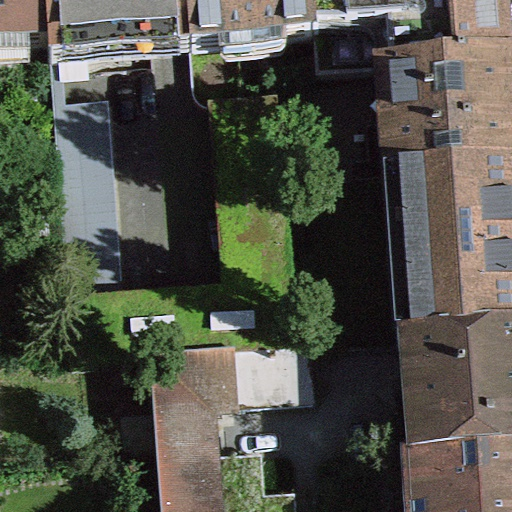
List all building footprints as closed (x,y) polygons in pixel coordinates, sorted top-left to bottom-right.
[(46,0),(0,0),(0,52),(50,48),(46,0)] [(46,0),(50,48),(51,66),(62,65),(153,58),(152,43),(187,41),(188,54),(190,53),(186,0),(46,0)] [(186,0),(190,53),(315,44),(311,0),(186,0)] [(392,74),(508,65),(503,4),(509,4),(509,0),(311,0),(315,44),(318,79),(392,74)] [(51,66),(68,299),(86,297),(85,287),(120,284),(106,106),(65,109),(62,65),(51,66)] [(400,181),(511,172),(511,116),(511,112),(508,65),(392,74),(396,138),(382,139),(385,182),(400,181)] [(69,313),(74,370),(152,364),(294,354),(275,105),(218,109),(233,301),(183,305),(69,313)] [(412,345),(511,337),(511,172),(400,181),(400,183),(405,257),(390,258),(391,270),(406,269),(412,345)] [(412,464),(511,456),(511,337),(412,345),(404,346),(407,387),(423,385),(426,431),(410,432),(412,464)] [(162,511),(294,511),(294,499),(263,501),(260,460),(212,464),(209,424),(209,413),(312,405),(309,353),(294,354),(152,364),(162,511)] [(511,511),(511,456),(412,464),(407,464),(409,499),(422,498),(423,511),(511,511)]
